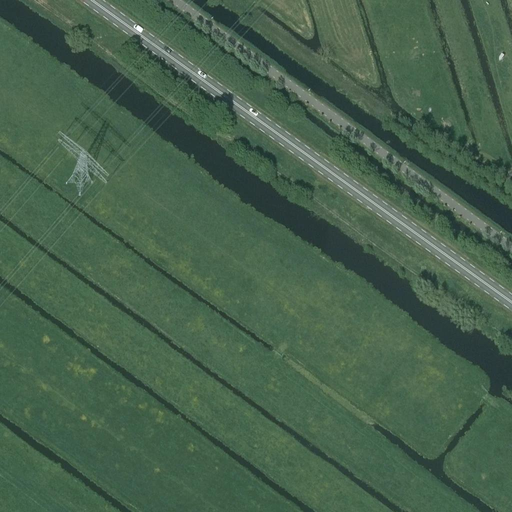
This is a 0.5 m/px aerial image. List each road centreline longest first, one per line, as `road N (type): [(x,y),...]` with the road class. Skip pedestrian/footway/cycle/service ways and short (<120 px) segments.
road 1 (primary): [(511,303),(90,0)]
road 2 (unclassified): [(511,248),(173,0)]
